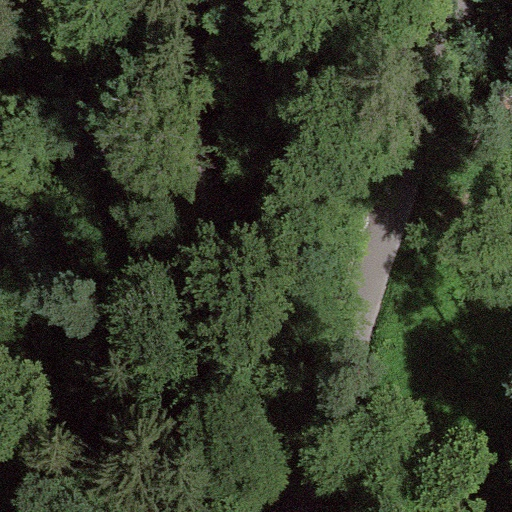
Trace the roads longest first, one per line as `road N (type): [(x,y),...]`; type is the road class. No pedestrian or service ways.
road 1 (unclassified): [(290,511),(455,0)]
road 2 (track): [(214,511),(205,454),(211,0)]
